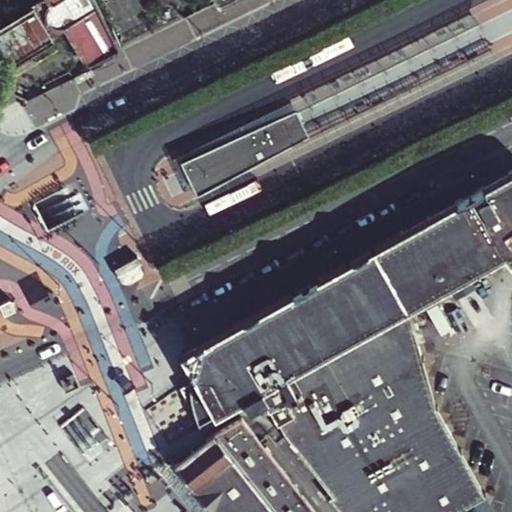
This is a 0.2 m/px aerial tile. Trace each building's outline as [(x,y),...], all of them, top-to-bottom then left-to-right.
[(121,50),(91,0),(48,0),(50,3),(40,9),(56,36),(67,30),(89,65),(121,50)] [(178,154),(181,160),(297,108),(479,22),(482,7),(178,154)] [(56,36),(40,9),(0,33),(0,66),(1,68),(56,36)] [(384,98),(309,134),(197,193),(199,198),(503,53),(491,47),(384,98)] [(297,108),(181,160),(197,193),(309,134),(297,108)] [(511,265),(491,239),(511,223),(511,172),(179,357),(193,381),(213,417),(243,400),(247,407),(257,401),(265,403),(282,432),(313,473),(328,496),(340,511),(457,511),(485,496),(438,409),(410,310),(451,286),(450,284),(469,273),(470,275),(503,257),(511,269),(511,265)] [(511,223),(491,239),(511,265),(511,223)] [(129,284),(143,276),(145,269),(137,255),(115,268),(122,281),(129,284)] [(10,298),(0,302),(0,306),(2,310),(4,314),(15,309),(10,298)] [(213,417),(193,381),(180,388),(193,411),(198,424),(213,417)] [(214,433),(206,439),(201,443),(175,463),(178,467),(194,487),(197,491),(213,511),(317,511),(242,417),(214,433)] [(324,499),(334,511),(340,511),(328,496),(324,499)]
